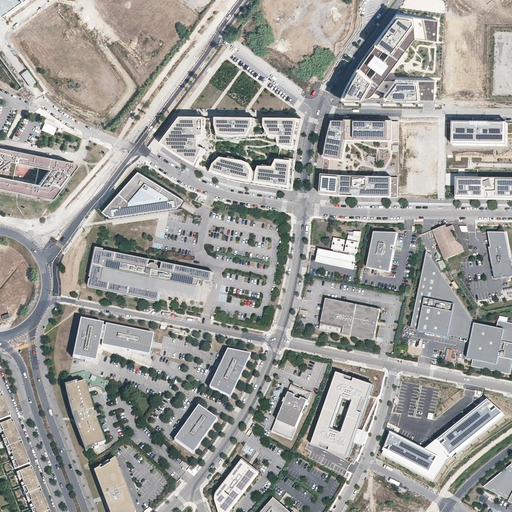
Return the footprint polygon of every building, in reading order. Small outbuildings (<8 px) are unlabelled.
[(0,0),(0,16),(1,17),(25,0),(0,0)] [(171,0),(136,0),(109,20),(122,37),(171,0)] [(381,0),(346,0),(310,49),(333,66),(381,0)] [(445,0),(468,16),(473,10),(459,0),(445,0)] [(73,11),(26,42),(58,89),(105,116),(124,85),(73,11)] [(347,84),(341,98),(434,100),(435,80),(396,79),(392,85),(379,85),(383,79),(368,67),(398,28),(413,39),(415,38),(437,41),(438,20),(396,14),(367,52),(356,69),(347,84)] [(470,26),(477,29),(480,23),(473,20),(470,26)] [(368,67),(383,79),(413,39),(398,28),(368,67)] [(475,47),(476,33),(468,32),(468,46),(475,47)] [(323,77),(282,47),(270,63),(311,93),(323,77)] [(188,163),(197,168),(198,167),(184,159),(176,154),(166,146),(184,122),(193,122),(233,123),(281,124),(299,124),(295,150),(297,150),(298,146),(299,139),(301,128),(303,120),(182,119),(162,145),(172,153),(181,159),(188,163)] [(399,142),(399,122),(332,121),(327,139),(324,158),(343,162),(346,141),(399,142)] [(193,122),(184,122),(166,146),(176,154),(184,159),(198,167),(197,168),(202,170),(209,173),(220,177),(230,180),(238,182),(293,191),(295,165),(297,150),(295,150),(299,124),(281,124),(233,123),(193,122)] [(41,131),(54,136),(57,128),(45,123),(41,131)] [(506,126),(452,125),(452,143),(505,144),(506,126)] [(75,165),(75,164),(73,163),(5,149),(0,147),(0,188),(46,198),(48,198),(49,199),(52,198),(52,197),(55,193),(56,193),(75,167),(75,165)] [(111,153),(110,152),(100,165),(102,166),(111,153)] [(125,159),(123,157),(114,169),(116,171),(125,159)] [(147,178),(139,173),(105,212),(109,216),(112,219),(166,210),(179,208),(184,200),(147,178)] [(398,198),(398,178),(322,177),(321,195),(354,195),(354,197),(398,198)] [(511,179),(458,179),(457,199),(511,199),(511,179)] [(455,231),(453,225),(447,228),(446,225),(433,231),(445,260),(456,256),(451,244),(458,241),(454,231),(455,231)] [(354,269),(361,233),(355,231),(354,236),(349,235),(345,252),(343,251),(345,240),(334,238),(332,249),(334,249),(333,252),(319,249),(316,261),(354,269)] [(511,275),(511,267),(506,232),(488,232),(491,247),(492,251),(490,252),(495,279),(501,278),(507,277),(511,275)] [(395,247),(398,233),(374,233),(367,268),(390,273),(395,247)] [(462,245),(458,241),(451,244),(456,256),(465,252),(462,245)] [(213,272),(104,250),(105,248),(97,247),(89,286),(159,300),(160,298),(161,291),(158,290),(159,284),(160,278),(200,286),(201,279),(211,281),(212,276),(213,272)] [(427,251),(424,265),(437,267),(427,251)] [(437,267),(424,265),(411,328),(419,329),(418,331),(448,337),(448,335),(471,340),(467,358),(473,359),(472,366),(510,374),(511,365),(511,323),(498,320),(497,328),(474,323),(437,267)] [(348,332),(353,303),(326,298),(320,329),(343,334),(344,332),(348,332)] [(374,340),(380,309),(353,303),(348,332),(351,333),(350,335),(374,340)] [(96,362),(99,345),(103,324),(81,320),(73,357),(96,362)] [(103,324),(99,345),(149,356),(154,335),(103,324)] [(450,366),(453,351),(448,349),(444,364),(450,366)] [(230,398),(251,354),(227,350),(209,388),(230,398)] [(372,385),(336,372),(311,442),(347,455),(372,385)] [(94,409),(86,381),(78,383),(78,381),(74,382),(74,384),(67,386),(67,389),(68,391),(68,392),(68,395),(69,397),(69,399),(70,401),(70,402),(70,404),(71,406),(71,407),(72,408),(72,409),(72,411),(74,415),(77,414),(81,424),(77,425),(86,449),(94,446),(95,448),(99,447),(98,445),(106,442),(97,418),(95,419),(92,410),(94,409)] [(311,393),(292,386),(273,430),(292,438),(311,393)] [(0,421),(11,417),(2,395),(0,396),(0,421)] [(508,418),(487,400),(427,448),(451,461),(508,418)] [(193,453),(217,419),(198,406),(174,440),(193,453)] [(0,423),(0,428),(3,430),(3,431),(0,432),(2,435),(4,434),(6,438),(3,439),(5,442),(6,442),(8,443),(9,445),(6,446),(8,450),(9,449),(12,452),(12,453),(9,454),(10,457),(13,456),(15,460),(12,461),(13,464),(15,464),(18,466),(18,467),(30,463),(12,419),(0,423)] [(451,461),(427,448),(394,432),(385,454),(434,480),(451,461)] [(135,511),(115,458),(110,462),(111,463),(101,469),(100,468),(99,467),(93,469),(109,511),(135,511)] [(223,511),(226,511),(259,470),(243,458),(225,481),(221,487),(218,493),(219,500),(221,503),(222,508),(223,511)] [(511,463),(511,464),(484,485),(509,498),(508,499),(511,501),(511,463)] [(17,472),(18,475),(19,475),(22,476),(23,478),(20,479),(21,482),(24,481),(26,485),(23,486),(24,490),(26,489),(28,491),(29,492),(26,494),(27,497),(28,497),(31,499),(32,500),(29,501),(30,504),(33,503),(34,507),(32,508),(33,511),(34,511),(36,511),(49,511),(31,466),(17,472)] [(292,511),(275,497),(261,511),(292,511)]
